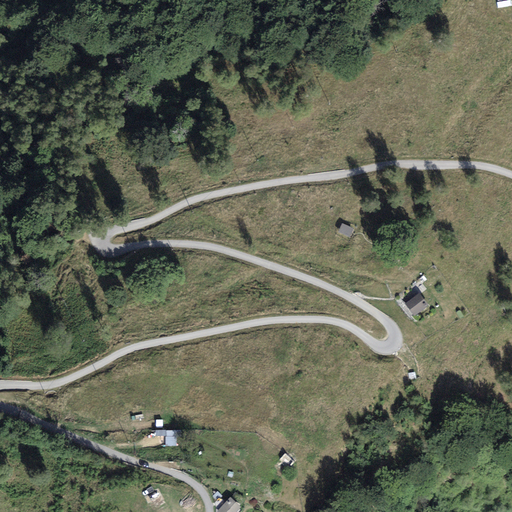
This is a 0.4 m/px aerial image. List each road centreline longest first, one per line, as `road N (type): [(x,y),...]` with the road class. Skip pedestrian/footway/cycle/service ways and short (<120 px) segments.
road 1 (unclassified): [(511,175),(466,164),(384,165),(208,195),(103,236),(113,249),(208,247),(306,278),(386,321),(389,344),(323,319),(264,321),(133,347),(51,384),(0,385)]
road 2 (unclassified): [(0,408),(187,479),(209,511)]
